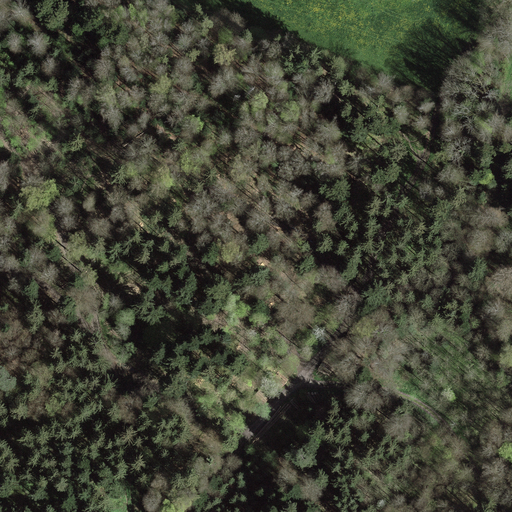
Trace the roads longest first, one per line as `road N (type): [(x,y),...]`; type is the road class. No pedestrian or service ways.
road 1 (track): [(292,392),(364,303),(387,220),(434,110),(455,86),(468,16)]
road 2 (track): [(507,511),(417,397),(338,382),(292,392)]
road 3 (track): [(292,392),(183,511)]
